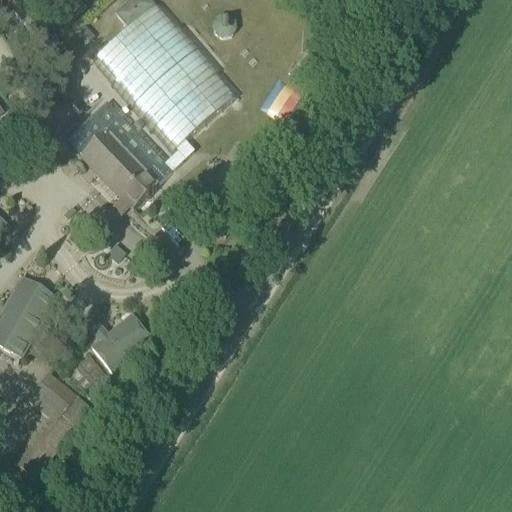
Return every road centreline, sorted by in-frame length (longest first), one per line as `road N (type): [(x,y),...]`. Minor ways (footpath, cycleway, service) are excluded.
road 1 (unclassified): [(119,511),(450,0)]
road 2 (track): [(186,276),(89,202)]
